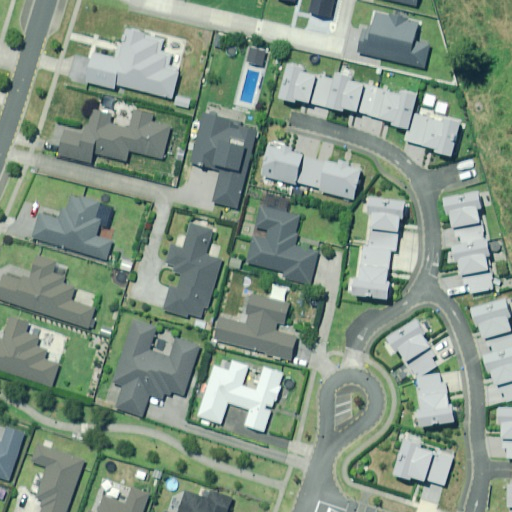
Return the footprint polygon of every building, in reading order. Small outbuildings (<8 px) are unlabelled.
[(359,54),(427,69),(432,45),(416,41),(421,22),(378,12),(374,31),(364,28),(359,54)] [(96,54),(89,81),(117,89),(118,85),(175,99),(183,67),(172,64),(175,53),(163,50),(166,39),(131,30),(123,61),(96,54)] [(289,62),(279,100),(300,105),(300,102),(348,114),(349,111),(395,123),(395,125),(410,129),(407,140),(440,148),(439,152),(453,155),(461,124),(447,120),(446,124),(413,116),(418,96),(405,93),(404,97),(352,83),(353,77),(339,74),(337,80),(306,72),(308,67),(289,62)] [(131,153),(165,161),(173,125),(154,121),(155,114),(135,110),(131,128),(112,123),(114,116),(93,111),(87,134),(66,129),(60,156),(93,163),(95,154),(129,162),(131,153)] [(214,202),(239,209),(260,130),(242,126),(240,131),(230,128),(232,119),(205,112),(192,163),(223,171),(214,202)] [(271,147),(263,177),(356,200),(364,170),(271,147)] [(471,284),(472,293),(495,288),(480,210),(484,209),(481,192),(445,199),(449,217),(452,216),(457,238),(462,237),(464,245),(455,246),(458,264),(461,264),(465,285),(471,284)] [(34,238),(109,260),(114,242),(98,237),(103,220),(96,219),(101,203),(72,194),(68,208),(64,206),(60,219),(41,213),(34,238)] [(357,279),(355,297),(390,301),(392,283),(389,283),(392,250),(398,251),(401,220),(406,220),(408,201),(372,197),(369,216),(374,217),(370,247),(365,246),(361,279),(357,279)] [(285,277),(311,284),(319,251),(295,246),(302,216),(261,206),(256,228),(268,231),(266,237),(254,234),(247,263),(287,272),(285,277)] [(171,285),(164,310),(189,318),(190,314),(203,318),(206,307),(209,308),(223,259),(208,255),(216,228),(191,222),(184,246),(173,243),(167,264),(176,266),(174,273),(183,275),(179,288),(171,285)] [(0,290),(0,300),(90,329),(96,309),(72,302),(77,288),(66,285),(69,277),(57,273),(60,262),(39,255),(32,278),(25,276),(24,280),(5,274),(0,290)] [(215,341),(293,361),(300,336),(278,330),(280,323),(286,324),(291,305),(254,295),(247,324),(221,317),(215,341)] [(511,311),(508,299),(472,309),(478,329),(481,328),(484,340),(486,340),(488,347),(494,346),(496,353),(486,356),(491,375),(493,374),(497,387),(499,388),(501,395),(506,394),(508,403),(511,401),(511,326),(510,319),(511,318),(511,311)] [(0,369),(53,387),(60,365),(46,360),(49,350),(38,347),(41,338),(28,333),(31,323),(11,317),(4,338),(0,337),(0,369)] [(186,397),(203,347),(177,338),(171,356),(152,350),(160,327),(134,319),(112,384),(123,388),(116,408),(144,418),(152,395),(164,399),(166,394),(172,396),(173,392),(186,397)] [(419,319),(388,339),(398,354),(401,352),(419,379),(424,412),(421,413),(423,428),(457,423),(454,406),(451,406),(448,383),(442,384),(441,374),(424,377),(440,367),(434,359),(439,356),(427,337),(430,335),(419,319)] [(247,426),(265,432),(285,374),(265,368),(258,391),(244,386),(250,367),(233,361),(230,370),(216,365),(199,417),(222,425),(229,403),(252,411),(247,426)] [(511,409),(501,409),(501,427),(504,427),(504,450),(508,450),(508,459),(511,459),(511,409)] [(0,477),(11,481),(26,433),(9,428),(5,443),(0,441),(0,477)] [(428,481),(445,486),(454,459),(423,450),(425,446),(406,440),(395,477),(413,482),(414,480),(427,483),(428,481)] [(69,511),(87,461),(40,445),(33,463),(48,468),(37,499),(44,501),(40,511),(69,511)] [(144,511),(151,494),(133,487),(127,503),(105,495),(99,511),(93,511),(90,511),(89,511),(144,511)] [(166,511),(231,511),(236,499),(211,491),(209,498),(187,491),(179,511),(166,511)]
